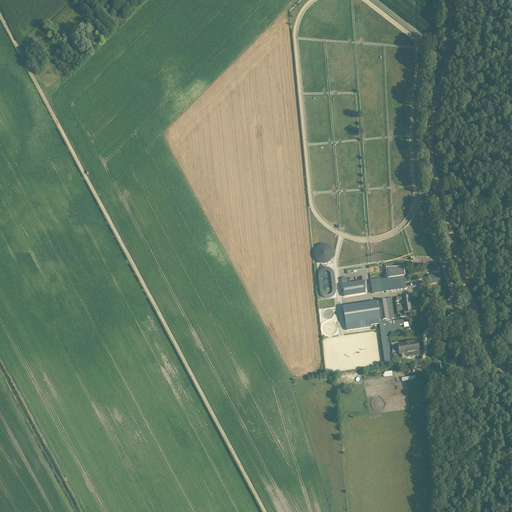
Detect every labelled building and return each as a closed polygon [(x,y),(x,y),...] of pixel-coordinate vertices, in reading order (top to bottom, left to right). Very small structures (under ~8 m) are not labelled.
[(51,115),(48,116),(53,126),(56,124),(51,115)] [(332,245),(314,246),(315,263),(333,262),(332,245)] [(341,283),(343,296),(366,294),(365,287),(364,281),(341,283)] [(371,285),(372,294),(382,292),(381,283),(371,285)] [(400,283),(386,285),(387,292),(401,290),(400,283)] [(413,296),(402,297),(403,309),(408,308),(408,307),(414,306),(413,296)] [(378,302),(381,319),(381,321),(382,321),(392,319),(391,317),(388,299),(378,301),(378,302)] [(378,302),(343,307),(347,330),(371,326),(381,325),(380,321),(375,322),(375,320),(381,319),(378,302)] [(414,306),(408,307),(408,308),(403,309),(404,314),(405,317),(416,315),(415,309),(414,306)] [(417,341),(410,343),(411,352),(419,351),(417,341)] [(410,343),(398,345),(399,354),(411,352),(410,343)] [(439,363),(429,364),(430,371),(440,370),(439,363)]
